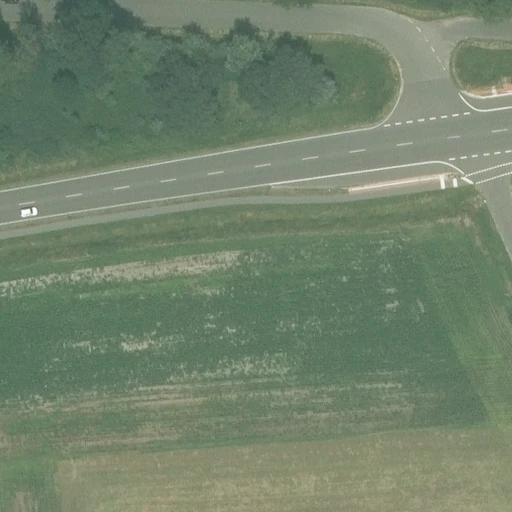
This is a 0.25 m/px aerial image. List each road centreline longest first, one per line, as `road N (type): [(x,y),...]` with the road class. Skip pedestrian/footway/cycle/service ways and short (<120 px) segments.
road 1 (unclassified): [(468,137),(421,59),(383,29),(321,16),(0,12)]
road 2 (primary): [(468,137),(0,208)]
